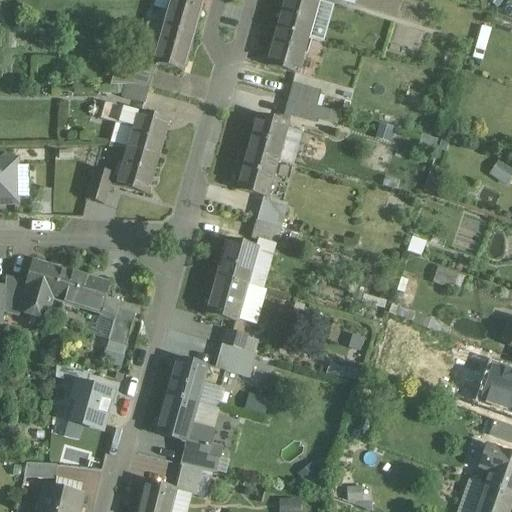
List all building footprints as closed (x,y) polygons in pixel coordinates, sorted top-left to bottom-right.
[(204,0),(171,0),(163,27),(193,36),(204,0)] [(317,1),(312,0),(285,0),(277,29),(307,37),(317,1)] [(321,2),(314,38),(326,40),(333,4),(321,2)] [(163,27),(162,27),(152,64),(183,73),(193,36),(163,27)] [(307,37),(277,29),(267,66),(296,74),(307,37)] [(117,63),(110,86),(126,86),(135,86),(149,89),(154,73),(117,63)] [(319,92),(291,83),(286,98),(315,106),(319,92)] [(149,89),(135,86),(126,86),(123,99),(144,105),(149,90),(149,89)] [(315,106),(286,98),(281,115),(313,125),(315,119),(318,107),(315,106)] [(169,121),(138,113),(122,108),(105,103),(100,120),(116,125),(133,129),(127,150),(158,158),(169,121)] [(329,110),(318,107),(315,119),(326,122),(329,110)] [(287,125),(257,117),(247,153),(277,162),(287,125)] [(450,137),(443,134),(439,145),(446,148),(450,137)] [(435,140),(419,135),(416,144),(433,149),(435,140)] [(127,150),(116,186),(147,195),(158,158),(127,150)] [(277,162),(247,153),(236,190),(261,197),(266,198),(277,162)] [(511,169),(499,160),(490,174),(507,185),(511,177),(511,169)] [(0,162),(0,203),(16,204),(15,162),(0,162)] [(113,175),(92,168),(82,199),(103,206),(113,175)] [(266,198),(261,197),(254,222),(279,229),(287,204),(266,198)] [(279,229),(254,222),(250,239),(275,246),(279,229)] [(256,250),(226,241),(216,278),(246,286),(256,250)] [(71,273),(34,262),(27,284),(25,292),(24,292),(18,312),(20,313),(46,320),(52,301),(62,304),(62,303),(71,274),(71,273)] [(310,262),(284,263),(284,279),(310,278),(310,262)] [(108,285),(71,274),(62,303),(93,312),(93,313),(114,319),(117,308),(118,308),(120,303),(104,298),(108,285)] [(27,284),(5,278),(4,289),(4,290),(3,314),(18,318),(20,313),(18,312),(24,292),(25,292),(27,284)] [(246,286),(216,278),(206,314),(235,323),(246,286)] [(118,308),(117,308),(114,319),(111,332),(128,337),(135,313),(118,308)] [(247,337),(222,331),(218,345),(243,352),(247,337)] [(243,352),(218,345),(215,358),(239,365),(243,352)] [(511,358),(508,357),(494,395),(511,401),(511,358)] [(225,373),(177,360),(166,397),(196,405),(202,385),(220,390),(225,373)] [(111,395),(72,383),(66,404),(70,405),(66,421),(100,432),(111,395)] [(196,405),(166,397),(156,434),(209,449),(213,432),(206,430),(205,430),(191,426),(196,405)] [(511,411),(499,406),(493,421),(494,421),(511,428),(511,411)] [(511,428),(494,421),(489,436),(511,444),(511,428)] [(511,455),(485,446),(478,468),(489,472),(484,486),(511,495),(511,455)] [(229,463),(183,452),(180,466),(225,477),(229,463)] [(58,466),(27,465),(24,479),(58,481),(58,466)] [(169,511),(175,491),(145,483),(137,511),(169,511)] [(80,511),(85,496),(44,486),(37,511),(80,511)] [(507,511),(511,500),(511,495),(484,486),(474,511),(507,511)] [(300,511),(301,500),(279,500),(279,511),(300,511)]
